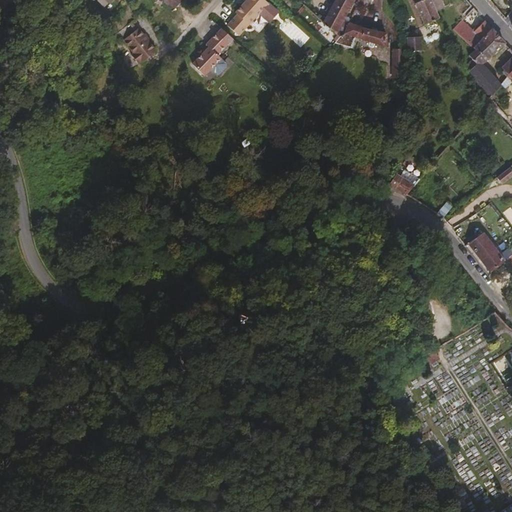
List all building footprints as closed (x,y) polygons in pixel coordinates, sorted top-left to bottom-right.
[(239,33),(269,0),(268,0),(245,0),(236,10),(238,12),(228,22),(239,33)] [(350,7),(353,0),(336,0),(324,21),(339,34),(345,31),(346,30),(339,26),(350,7)] [(439,16),(431,0),(415,0),(425,22),(439,16)] [(447,12),(441,0),(431,0),(439,16),(447,12)] [(459,14),(470,3),(467,0),(460,0),(453,7),(459,14)] [(153,43),(134,20),(133,21),(127,14),(113,26),(130,46),(128,48),(135,56),(137,54),(139,55),(153,43)] [(471,28),(461,18),(453,27),(458,32),(473,46),(492,28),(484,19),(480,24),(474,30),(471,28)] [(386,45),(387,31),(362,26),(350,20),(349,20),(346,30),(345,31),(386,45)] [(474,30),(480,24),(477,22),(471,28),(474,30)] [(498,82),(482,63),(504,41),(492,28),(473,46),(474,47),(468,53),(475,62),(466,68),(486,93),(498,82)] [(218,51),(229,40),(218,30),(207,42),(210,44),(194,61),(206,72),(212,66),(222,55),(218,51)] [(422,48),(421,34),(415,34),(415,30),(408,30),(409,44),(408,48),(422,48)] [(403,74),(403,49),(394,47),(394,74),(403,74)] [(219,70),(227,63),(227,60),(222,55),(212,66),(216,70),(219,70)] [(508,72),(511,68),(511,55),(502,66),(504,68),(502,71),(506,75),(508,72)] [(511,169),(511,168),(498,176),(502,183),(511,175),(511,169)] [(397,184),(407,174),(385,171),(377,181),(383,180),(391,181),(397,184)] [(504,257),(496,246),(483,230),(468,241),(490,268),(504,257)] [(440,355),(434,346),(426,351),(432,361),(440,355)]
